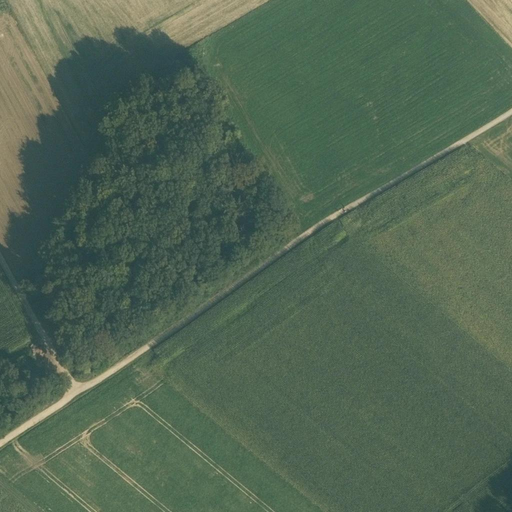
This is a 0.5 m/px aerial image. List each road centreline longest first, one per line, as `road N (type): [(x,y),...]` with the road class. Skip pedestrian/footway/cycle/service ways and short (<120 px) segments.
road 1 (track): [(511,112),(293,240),(74,395)]
road 2 (track): [(74,395),(0,260)]
